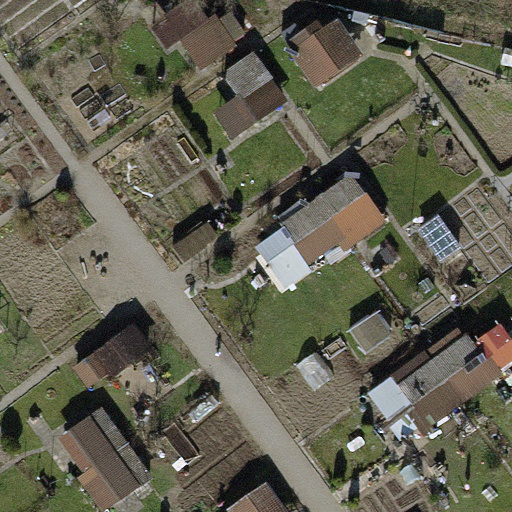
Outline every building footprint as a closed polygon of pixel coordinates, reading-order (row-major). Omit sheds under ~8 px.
[(209,0),(170,14),(189,66),(246,45),(229,0),(209,0)] [(262,51),(215,82),(246,131),(294,100),(262,51)] [(363,174),(261,234),(289,282),(392,222),(363,174)] [(463,319),(377,400),(420,445),(505,364),(463,319)] [(112,510),(160,476),(107,401),(59,436),(112,510)] [(234,506),(237,511),(295,511),(276,480),(234,506)]
